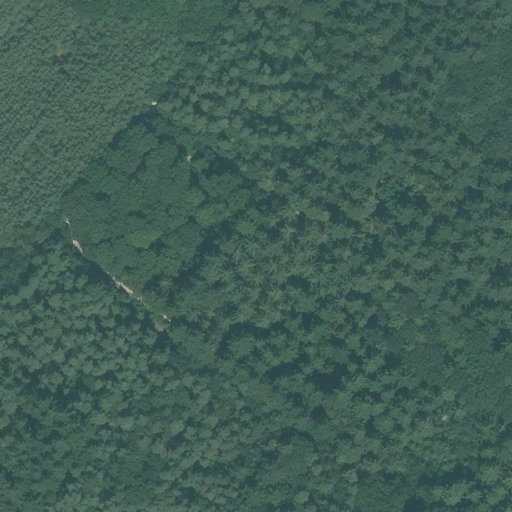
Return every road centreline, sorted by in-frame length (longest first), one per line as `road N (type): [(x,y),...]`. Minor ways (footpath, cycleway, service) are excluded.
road 1 (track): [(309,416),(89,263),(71,238),(74,200),(152,109)]
road 2 (track): [(175,322),(415,0)]
road 3 (track): [(309,416),(511,104)]
road 4 (track): [(270,194),(511,362)]
road 5 (track): [(511,443),(473,499),(446,508),(309,416)]
road 6 (track): [(270,194),(152,109)]
road 7 (track): [(152,109),(241,0)]
